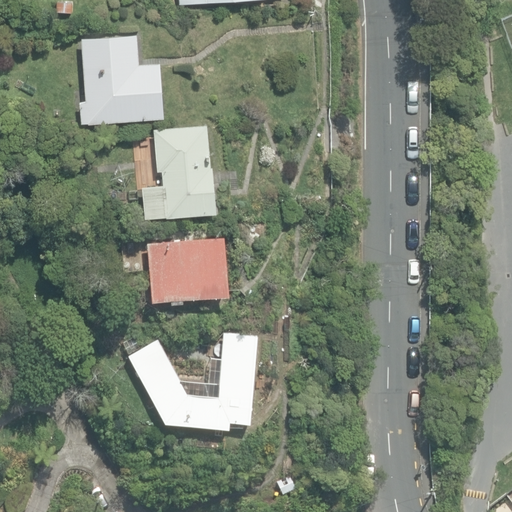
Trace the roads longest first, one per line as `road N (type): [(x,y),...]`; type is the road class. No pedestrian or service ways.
road 1 (tertiary): [(386,0),(394,451),(407,511)]
road 2 (residential): [(126,511),(0,278)]
